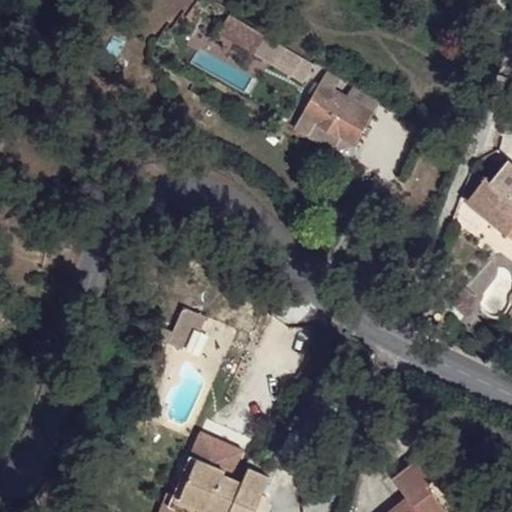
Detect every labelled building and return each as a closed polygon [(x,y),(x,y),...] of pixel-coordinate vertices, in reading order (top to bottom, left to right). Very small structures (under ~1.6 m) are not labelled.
[(230,13),(218,31),(255,53),(265,37),(230,13)] [(255,53),(268,61),(277,44),(265,37),(255,53)] [(277,44),(268,61),(292,75),(302,57),(277,44)] [(302,57),(292,75),(304,82),(316,65),(302,57)] [(325,75),(295,125),(335,149),(343,136),(355,143),(372,112),(353,102),(355,98),(349,94),(346,98),(334,91),(336,86),(332,84),(334,80),(325,75)] [(379,101),(354,86),(349,94),(355,98),(353,102),(372,112),(379,101)] [(511,161),(509,159),(492,179),(511,195),(511,161)] [(486,175),(468,199),(511,234),(511,195),(492,179),(486,175)] [(476,295),(466,286),(451,301),(468,317),(476,307),(476,295)] [(173,330),(168,341),(182,348),(192,326),(200,329),(207,315),(184,305),(173,330)] [(173,330),(164,326),(159,337),(168,341),(173,330)] [(264,400),(253,423),(265,428),(277,405),(264,400)] [(265,431),(259,446),(273,442),(275,435),(265,431)] [(210,511),(208,511),(180,499),(198,457),(191,455),(169,505),(184,511),(210,511)] [(198,457),(180,499),(208,511),(211,504),(229,511),(255,511),(271,476),(250,467),(243,482),(224,473),(226,470),(198,457)] [(448,511),(428,485),(435,480),(419,459),(394,479),(409,497),(389,511),(448,511)] [(444,471),(435,480),(460,511),(467,511),(474,507),(444,471)]
